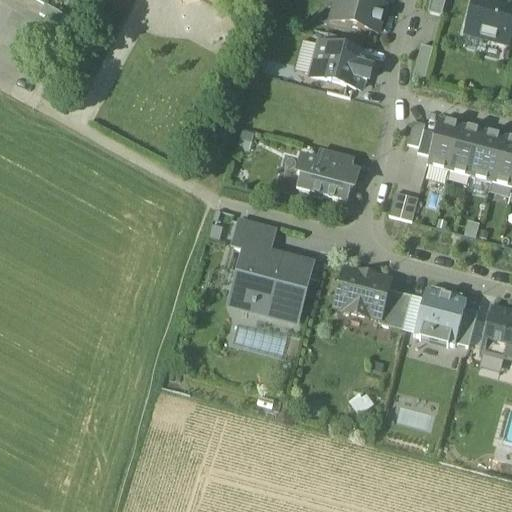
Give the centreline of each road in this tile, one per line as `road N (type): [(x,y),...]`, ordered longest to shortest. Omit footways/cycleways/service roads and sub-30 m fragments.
road 1 (track): [(118,511),(212,205)]
road 2 (residential): [(356,251),(413,0)]
road 3 (residential): [(356,251),(511,290)]
road 4 (residential): [(212,205),(333,237),(356,251)]
